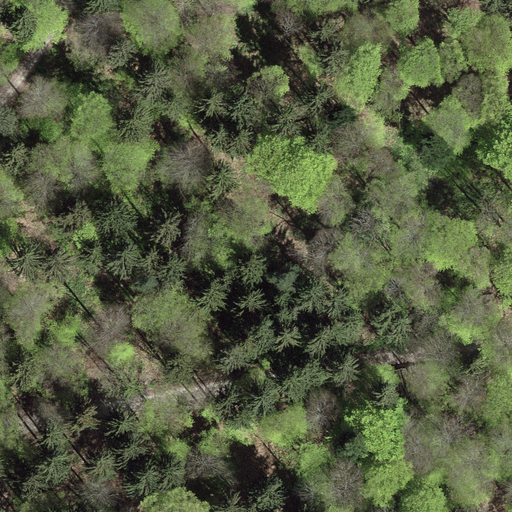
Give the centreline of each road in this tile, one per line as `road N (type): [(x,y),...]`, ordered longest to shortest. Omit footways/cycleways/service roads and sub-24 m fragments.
road 1 (track): [(0,432),(511,335)]
road 2 (track): [(71,0),(0,101)]
